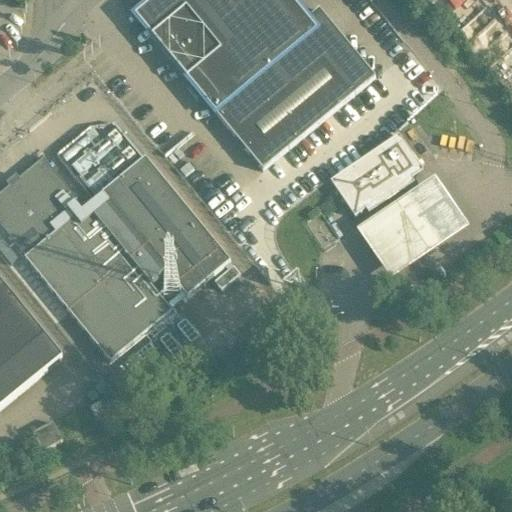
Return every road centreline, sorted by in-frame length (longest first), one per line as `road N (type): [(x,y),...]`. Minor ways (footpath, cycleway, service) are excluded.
road 1 (unknown): [(90,0),(178,126),(243,183),(281,192),(381,146),(405,123),(409,107),(323,0)]
road 2 (secondary): [(511,305),(342,420),(148,511)]
road 3 (secondary): [(289,511),(511,369)]
road 4 (unclassified): [(500,191),(480,127),(379,0)]
